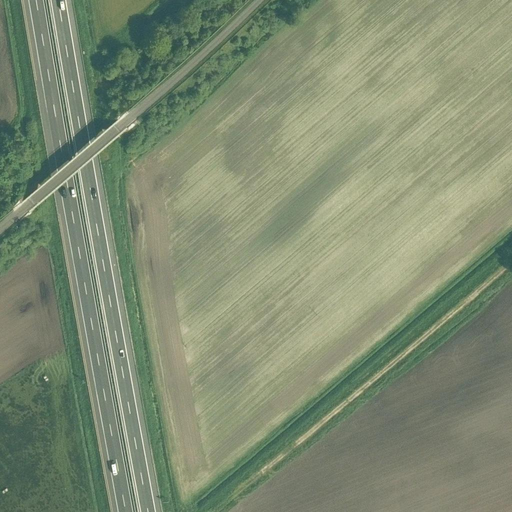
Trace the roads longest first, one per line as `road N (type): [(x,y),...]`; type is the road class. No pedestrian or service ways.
road 1 (motorway): [(35,0),(125,511)]
road 2 (motorway): [(147,511),(57,0)]
road 3 (track): [(511,258),(214,504)]
road 4 (track): [(258,0),(0,226)]
